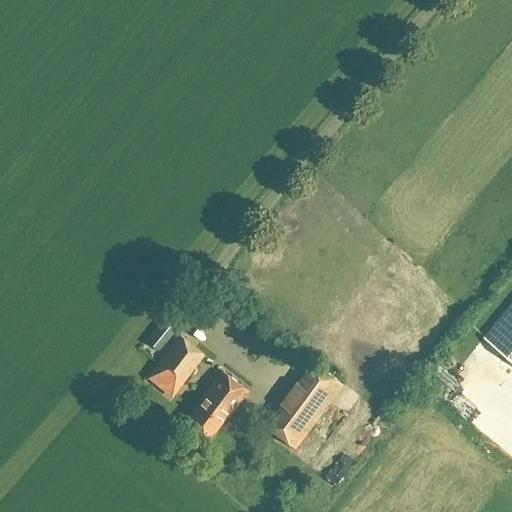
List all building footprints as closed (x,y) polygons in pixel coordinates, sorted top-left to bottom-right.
[(511,304),(484,338),(511,361),(511,304)] [(181,323),(176,318),(170,314),(147,342),(153,347),(159,352),(181,323)] [(204,356),(179,337),(158,366),(182,385),(204,356)] [(326,405),(342,385),(313,363),(298,383),(326,405)] [(229,418),(248,391),(222,371),(204,394),(206,396),(187,420),(211,438),(227,416),(229,418)] [(311,427),(282,406),(266,427),(295,449),(311,427)]
